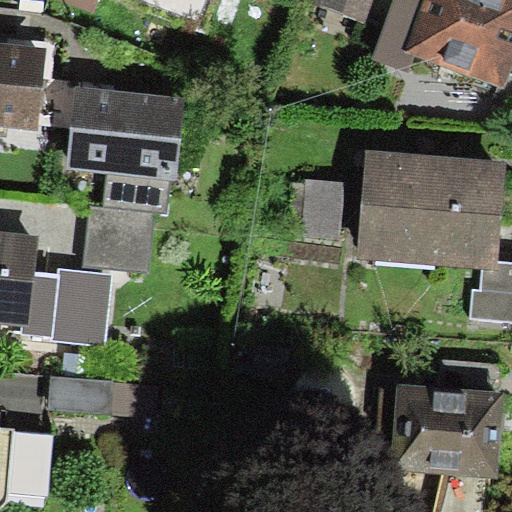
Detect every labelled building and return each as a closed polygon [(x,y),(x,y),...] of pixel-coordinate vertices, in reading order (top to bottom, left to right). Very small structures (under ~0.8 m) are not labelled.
[(61,0),(95,13),(100,0),(61,0)] [(150,0),(199,16),(204,0),(150,0)] [(308,0),(363,21),(371,0),(308,0)] [(506,96),(511,79),(511,0),(427,0),(427,1),(423,0),(396,0),(372,67),(408,80),(415,63),(506,96)] [(45,46),(0,41),(0,126),(5,127),(37,128),(45,46)] [(109,176),(106,205),(167,211),(170,180),(179,181),(189,95),(53,81),(48,129),(70,131),(66,171),(109,176)] [(483,271),(499,272),(499,263),(506,164),(367,153),(359,262),(483,271)] [(339,244),(344,187),(302,184),(298,241),(339,244)] [(154,215),(92,208),(85,263),(147,271),(154,215)] [(0,325),(29,328),(28,337),(105,345),(112,276),(65,271),(60,277),(38,275),(36,266),(39,238),(0,234),(0,325)] [(499,272),(483,271),(482,291),(474,290),(472,317),(511,319),(511,263),(499,263),(499,272)] [(104,392),(41,387),(38,421),(101,426),(104,392)] [(494,484),(500,403),(394,396),(388,476),(494,484)]
